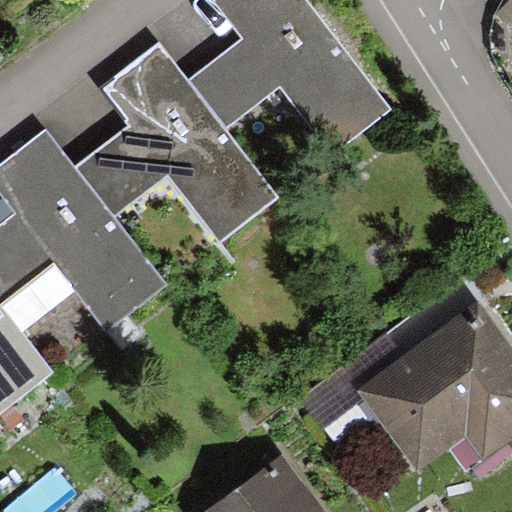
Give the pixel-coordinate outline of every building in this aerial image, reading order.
[(248,41),(194,83),(229,128),(283,86),(333,150),(390,106),(307,0),(230,0),(222,7),(248,41)] [(137,129),(83,171),(118,216),(172,174),(221,238),(280,193),(229,128),(194,83),(168,50),(110,95),(137,129)] [(0,183),(24,214),(0,233),(0,294),(5,301),(59,259),(108,323),(167,279),(118,216),(83,171),(55,135),(0,177),(0,183)] [(0,405),(54,364),(5,301),(0,294),(0,405)] [(470,430),(489,454),(511,435),(511,341),(483,305),(445,334),(362,399),(418,471),(470,430)] [(209,511),(326,511),(286,457),(228,498),(209,511)]
